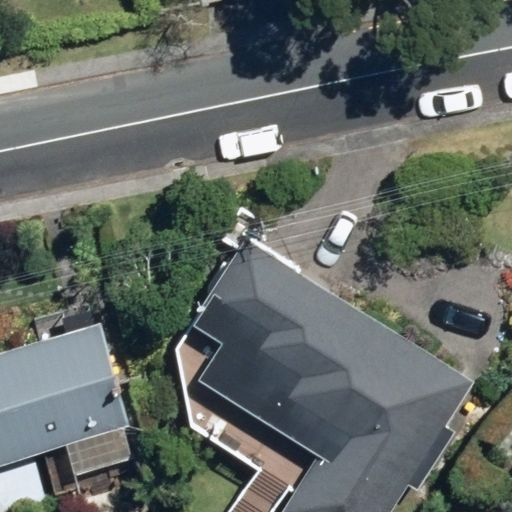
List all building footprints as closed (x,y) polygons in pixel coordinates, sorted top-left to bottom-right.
[(253,390),(393,479),(398,471),(408,478),(442,426),(433,419),(462,373),(226,222),(183,289),(219,312),(186,363),(244,401),(253,390)] [(490,287),(494,316),(511,311),(506,285),(490,287)] [(0,335),(0,445),(117,417),(91,313),(0,335)] [(251,473),(273,485),(286,461),(265,449),(251,473)] [(0,458),(0,506),(38,497),(27,451),(0,458)]
